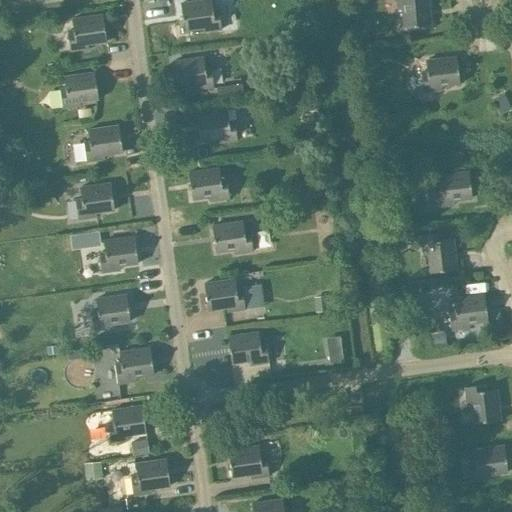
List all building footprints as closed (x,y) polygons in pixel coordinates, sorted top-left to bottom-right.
[(210,0),(203,0),(179,3),(183,30),(201,28),(202,32),(220,29),(217,10),(211,11),(210,0)] [(395,0),(397,10),(401,9),(403,28),(430,25),(427,0),(395,0)] [(72,30),(66,31),(69,51),(87,48),(86,44),(105,41),(101,14),(70,19),(72,30)] [(425,72),(420,72),(422,92),(440,90),(440,86),(458,83),(455,56),(424,60),(425,72)] [(171,61),(175,88),(193,86),(194,90),(212,87),(210,67),(204,68),(202,57),(171,61)] [(64,88),(58,89),(61,108),(79,106),(78,102),(97,99),(93,72),(62,77),(64,88)] [(218,103),(231,101),(229,85),(216,87),(218,103)] [(511,109),(504,94),(492,99),(500,114),(511,109)] [(195,115),(199,142),(217,139),(218,143),(236,140),(233,121),(227,122),(226,110),(195,115)] [(82,142),(85,162),(103,159),(102,155),(121,152),(117,125),(86,130),(88,141),(82,142)] [(187,172),(191,199),(209,197),(210,201),(228,198),(225,179),(219,180),(218,168),(187,172)] [(438,187),(432,187),(434,207),(453,204),(452,200),(471,198),(467,171),(436,175),(438,187)] [(80,199),(74,200),(77,219),(95,217),(94,213),(113,210),(109,183),(78,188),(80,199)] [(328,188),(320,190),(321,197),(329,196),(328,188)] [(3,204),(15,203),(15,193),(3,194),(3,204)] [(241,221),(211,226),(214,253),(233,250),(233,254),(252,251),(249,232),(243,233),(241,221)] [(439,234),(420,237),(422,255),(426,254),(429,273),(456,270),(452,239),(440,240),(439,234)] [(98,253),(100,273),(119,270),(118,266),(137,264),(133,237),(102,241),(104,252),(98,253)] [(233,279),(203,283),(207,310),(225,308),(226,312),(244,309),(241,290),(235,290),(233,279)] [(454,310),(448,310),(450,330),(469,327),(468,324),(487,321),(483,294),(452,298),(454,310)] [(96,310),(90,311),(93,331),(111,328),(110,324),(129,322),(125,295),(94,299),(96,310)] [(257,332),(226,337),(230,364),(249,361),(249,365),(268,362),(265,343),(259,344),(257,332)] [(119,364),(114,364),(116,384),(135,381),(134,377),(152,375),(149,348),(118,352),(119,364)] [(343,362),(341,349),(327,350),(329,363),(343,362)] [(68,385),(86,384),(85,356),(67,357),(68,385)] [(483,385),(464,387),(466,406),(470,405),(473,424),(499,420),(496,389),(484,391),(483,385)] [(112,422),(106,423),(109,442),(127,439),(126,435),(145,433),(141,406),(110,410),(112,422)] [(421,422),(423,430),(431,428),(430,421),(421,422)] [(149,453),(147,439),(130,441),(132,456),(149,453)] [(468,462),(470,481),(488,479),(488,475),(506,472),(503,445),(472,449),(473,461),(468,462)] [(227,450),(230,477),(249,475),(249,479),(268,476),(265,457),(259,457),(257,446),(227,450)] [(130,476),(133,495),(151,493),(150,489),(169,486),(165,459),(134,464),(136,475),(130,476)] [(85,474),(102,473),(101,461),(84,463),(85,474)] [(439,482),(431,483),(432,490),(440,489),(439,482)] [(281,499),(250,504),(251,511),(289,511),(289,510),(283,511),(281,499)]
